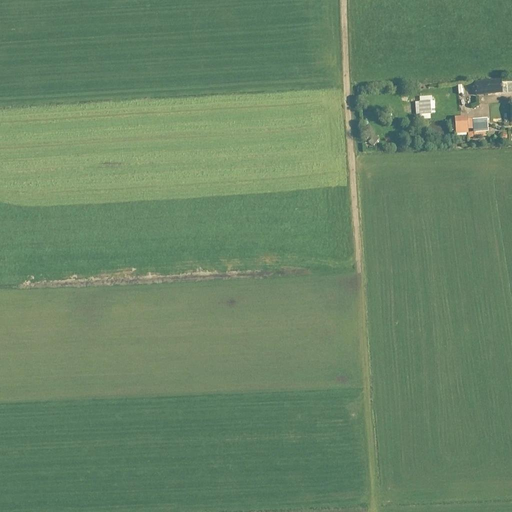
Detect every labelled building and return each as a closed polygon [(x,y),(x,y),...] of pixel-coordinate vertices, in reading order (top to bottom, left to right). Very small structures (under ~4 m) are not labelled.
[(476,97),(502,95),(500,82),(474,85),(476,97)] [(456,96),(450,97),(451,103),(466,100),(464,89),(455,90),(456,96)] [(429,104),(417,105),(418,119),(430,118),(429,104)] [(467,120),(454,121),(454,133),(461,133),(461,134),(467,134),(467,120)] [(488,134),(486,120),(472,121),(473,135),(488,134)]
